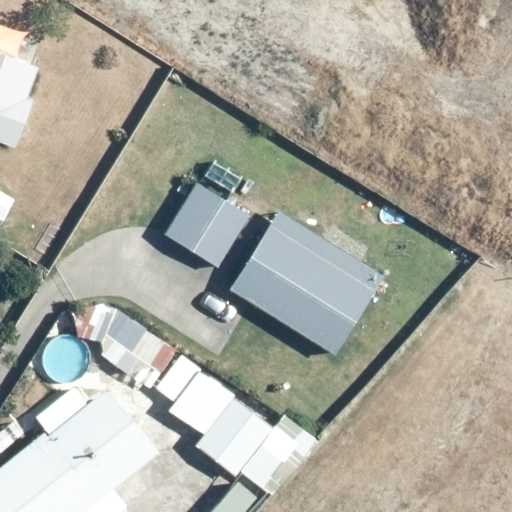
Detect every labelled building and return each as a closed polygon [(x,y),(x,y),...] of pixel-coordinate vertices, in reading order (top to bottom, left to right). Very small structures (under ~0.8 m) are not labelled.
[(38,68),(0,53),(0,146),(14,152),(35,101),(26,96),(38,68)] [(245,218),(190,185),(157,239),(213,272),(245,218)] [(0,221),(13,200),(0,192),(0,221)] [(374,281),(273,215),(223,292),(324,358),(374,281)] [(101,345),(111,307),(108,305),(105,304),(101,303),(98,302),(95,301),(91,300),(88,300),(84,300),(81,301),(77,302),(74,303),(71,304),(67,306),(65,308),(62,310),(73,344),(101,345)] [(127,347),(114,339),(100,359),(134,382),(127,392),(160,414),(165,405),(189,420),(209,390),(174,366),(181,356),(139,328),(127,347)] [(87,511),(159,455),(104,387),(0,470),(0,511),(87,511)] [(284,413),(272,430),(228,397),(193,443),(199,448),(268,500),(316,438),(284,413)]
